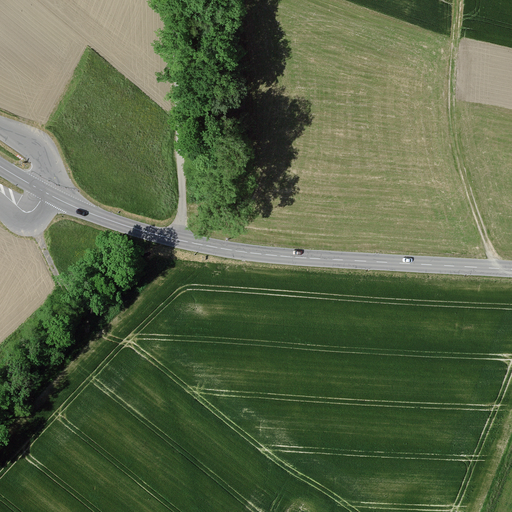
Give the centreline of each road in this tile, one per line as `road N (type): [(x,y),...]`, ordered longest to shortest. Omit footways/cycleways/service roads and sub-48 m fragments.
road 1 (secondary): [(511,269),(243,251),(162,236),(58,198)]
road 2 (track): [(181,240),(171,0)]
road 3 (track): [(32,213),(57,278),(87,325)]
